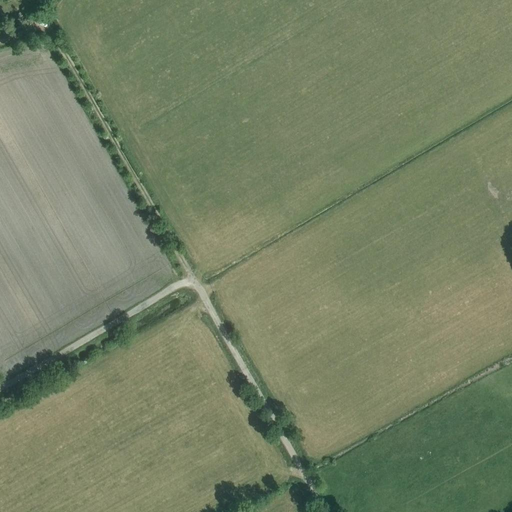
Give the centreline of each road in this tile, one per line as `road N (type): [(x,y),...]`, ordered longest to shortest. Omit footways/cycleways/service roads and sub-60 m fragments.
road 1 (track): [(325,511),(53,38),(35,23),(0,40)]
road 2 (track): [(194,283),(174,286),(0,385)]
